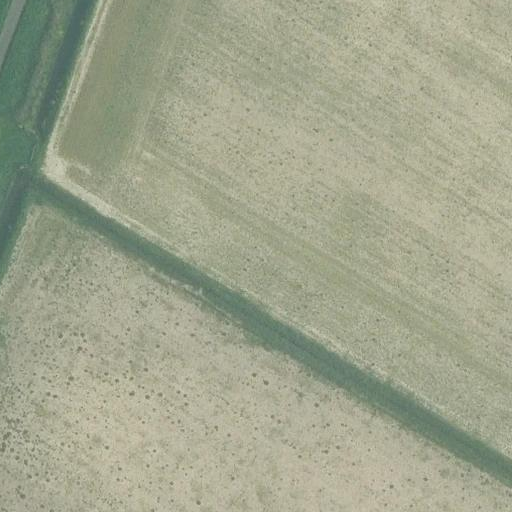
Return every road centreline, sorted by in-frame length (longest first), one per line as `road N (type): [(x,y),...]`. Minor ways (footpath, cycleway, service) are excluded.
road 1 (residential): [(94,133),(398,310),(511,323)]
road 2 (residential): [(16,302),(159,386),(73,511)]
road 3 (residential): [(94,133),(16,302)]
road 4 (residential): [(141,0),(94,133)]
